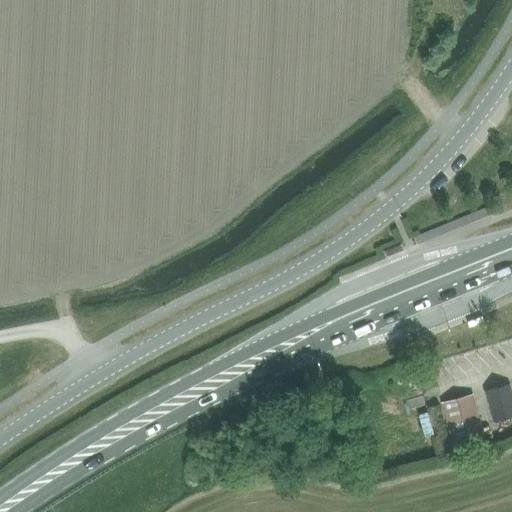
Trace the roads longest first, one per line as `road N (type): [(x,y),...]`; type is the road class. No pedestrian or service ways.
road 1 (unclassified): [(0,441),(94,376),(359,234),(426,179),(511,71)]
road 2 (primary): [(511,240),(243,355),(108,427),(0,498)]
road 3 (primary): [(16,511),(262,372),(511,262)]
